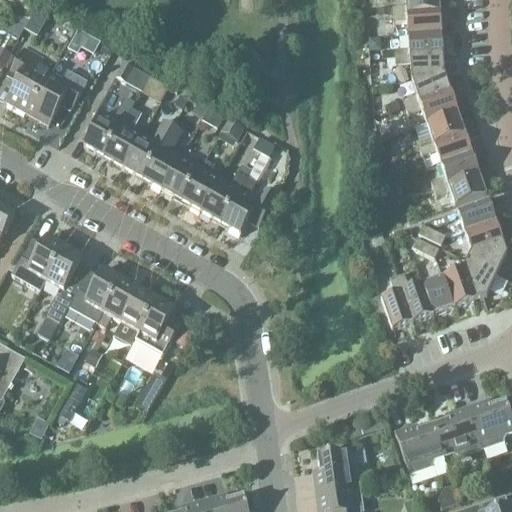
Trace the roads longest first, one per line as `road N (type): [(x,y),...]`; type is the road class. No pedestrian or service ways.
road 1 (residential): [(266,430),(250,330),(230,290),(45,185)]
road 2 (residential): [(505,348),(266,430)]
road 3 (residential): [(35,511),(266,452)]
road 4 (residential): [(511,161),(497,0)]
